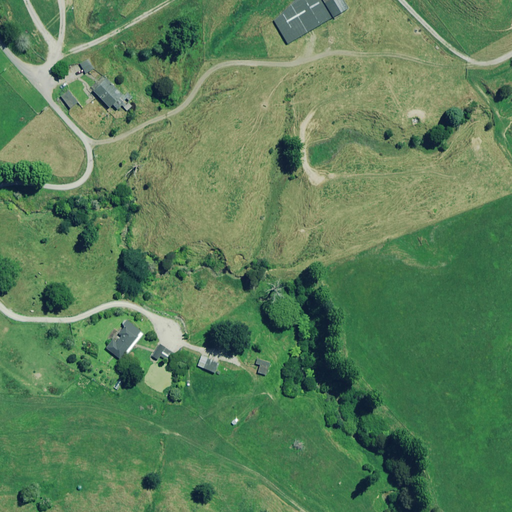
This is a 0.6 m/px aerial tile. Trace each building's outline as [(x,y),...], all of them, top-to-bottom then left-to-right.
[(287,45),(348,8),(343,0),(297,0),(270,17),(287,45)] [(86,56),(78,60),(83,69),(91,65),(86,56)] [(104,75),(91,87),(108,104),(111,101),(114,104),(120,98),(117,95),(120,92),(104,75)] [(67,87),(59,93),(71,108),(79,102),(67,87)] [(121,91),(125,96),(130,92),(126,87),(121,91)] [(125,365),(146,336),(129,324),(123,332),(124,333),(109,354),(125,365)] [(176,355),(162,348),(155,362),(160,365),(162,362),(169,366),(176,355)] [(271,363),(257,359),(256,364),(260,366),(258,373),(267,376),(271,363)] [(203,364),(199,373),(216,381),(222,367),(209,361),(206,366),(203,364)] [(125,381),(120,378),(113,388),(119,392),(125,381)]
